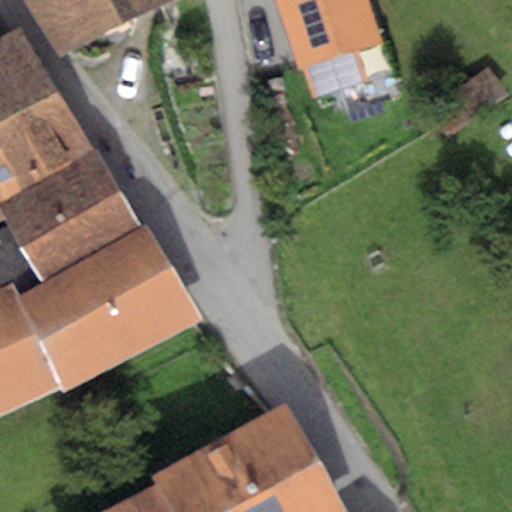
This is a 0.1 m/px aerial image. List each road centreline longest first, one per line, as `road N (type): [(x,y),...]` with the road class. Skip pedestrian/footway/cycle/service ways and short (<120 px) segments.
road 1 (residential): [(203,280),(6,0)]
road 2 (residential): [(218,0),(249,223),(234,256),(203,280)]
road 3 (residential): [(381,511),(203,280)]
